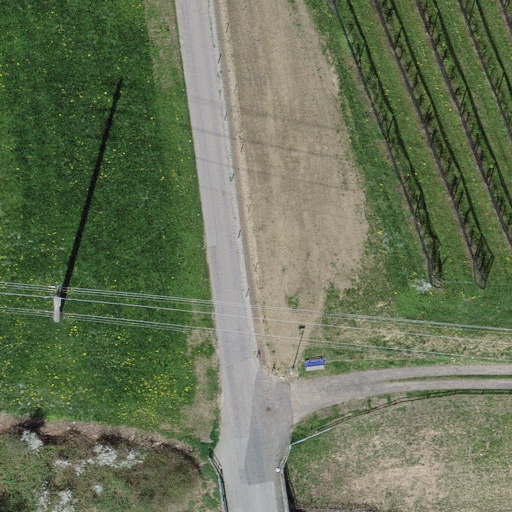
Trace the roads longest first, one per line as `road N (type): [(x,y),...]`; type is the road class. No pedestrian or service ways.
road 1 (unclassified): [(182,0),(255,511)]
road 2 (track): [(244,405),(360,384),(511,376)]
